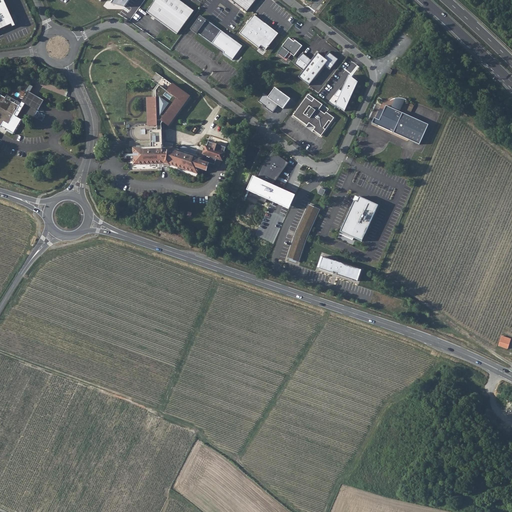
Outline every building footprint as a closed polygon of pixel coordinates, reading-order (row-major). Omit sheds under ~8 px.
[(7,0),(3,0),(4,2),(11,16),(13,15),(16,22),(14,23),(15,26),(18,25),(7,0)] [(194,11),(179,0),(155,0),(147,12),(162,23),(163,22),(165,24),(167,27),(177,34),(194,11)] [(256,0),(231,0),(247,12),(256,0)] [(0,29),(14,23),(16,22),(13,15),(11,16),(4,2),(0,3),(0,29)] [(212,43),(221,31),(200,15),(190,29),(197,34),(197,33),(212,43)] [(254,15),(240,33),(259,48),(257,51),(262,56),(267,50),(266,49),(278,33),(254,15)] [(242,46),(221,31),(212,43),(220,50),(224,52),(223,53),(226,56),(232,60),(242,46)] [(294,42),(289,38),(282,47),(277,53),(284,59),(289,53),(294,56),(302,46),(295,40),(294,42)] [(306,56),(302,53),(294,64),(303,71),(298,77),(309,85),(325,65),(330,70),(338,59),(334,56),(333,58),(332,56),(333,55),(329,52),(324,58),(317,53),(311,60),(308,57),(307,58),(306,57),(306,56)] [(358,81),(349,75),(335,107),(344,113),(358,81)] [(170,165),(170,164),(198,174),(199,168),(207,171),(209,163),(214,165),(216,159),(221,161),(224,152),(226,148),(208,142),(207,146),(204,155),(203,158),(195,156),(197,151),(181,145),(179,150),(175,149),(162,147),(161,123),(163,121),(168,124),(181,106),(180,104),(187,94),(172,83),(167,90),(160,84),(156,89),(156,96),(148,97),(149,120),(157,120),(157,123),(138,123),(137,124),(136,124),(134,125),(132,127),(131,129),(131,131),(131,134),(132,135),(133,137),(135,138),(137,139),(139,140),(151,139),(151,145),(134,146),(134,164),(163,163),(163,164),(170,165)] [(268,96),(279,104),(284,108),(291,98),(275,87),(268,96)] [(14,115),(17,117),(25,104),(38,111),(44,101),(28,91),(19,106),(1,95),(0,92),(0,125),(1,126),(4,122),(8,124),(14,115)] [(265,107),(273,113),(279,104),(268,96),(264,93),(258,101),(265,106),(265,107)] [(306,97),(293,115),(307,126),(309,123),(315,127),(313,130),(321,136),(326,130),(324,128),(329,121),(331,122),(334,118),(326,112),(325,114),(319,110),(323,105),(314,99),(312,102),(306,97)] [(372,123),(420,144),(429,125),(400,111),(405,99),(404,98),(403,98),(402,98),(400,98),(399,98),(398,98),(396,98),(391,108),(388,106),(381,113),(379,114),(378,115),(377,115),(376,117),(376,118),(375,118),(372,123)] [(378,113),(378,115),(379,114),(381,113),(388,106),(386,105),(384,110),(382,110),(381,111),(380,112),(378,113)] [(23,120),(17,117),(14,115),(8,124),(4,122),(1,126),(15,134),(23,120)] [(289,162),(274,153),(266,164),(252,196),(266,202),(277,178),(289,162)] [(354,201),(340,232),(362,242),(378,205),(360,197),(357,202),(354,201)] [(287,257),(299,260),(307,237),(320,209),(309,204),(296,234),(287,257)] [(321,256),(317,268),(333,273),(334,272),(338,273),(337,275),(357,281),(361,269),(321,256)] [(502,336),(498,346),(508,349),(511,339),(502,336)]
